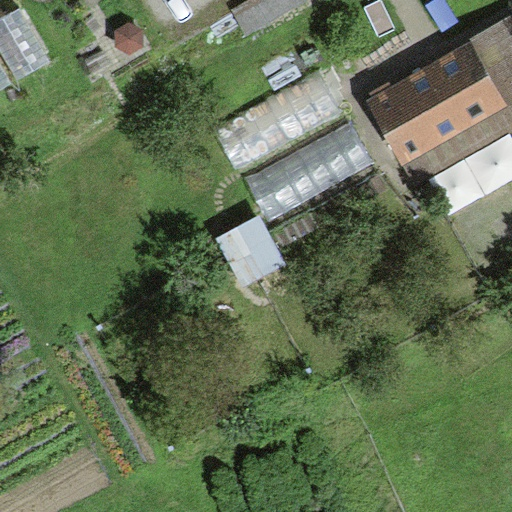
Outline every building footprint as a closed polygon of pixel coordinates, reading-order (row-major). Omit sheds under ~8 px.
[(50,55),(20,3),(0,14),(0,45),(16,74),(50,55)] [(511,9),(471,32),(367,89),(403,153),(418,180),(511,127),(511,9)] [(0,83),(10,77),(0,61),(0,83)] [(341,107),(321,70),(215,127),(236,164),(341,107)] [(372,161),(350,121),(246,177),(267,217),(372,161)] [(286,257),(260,209),(217,231),(242,280),(286,257)]
